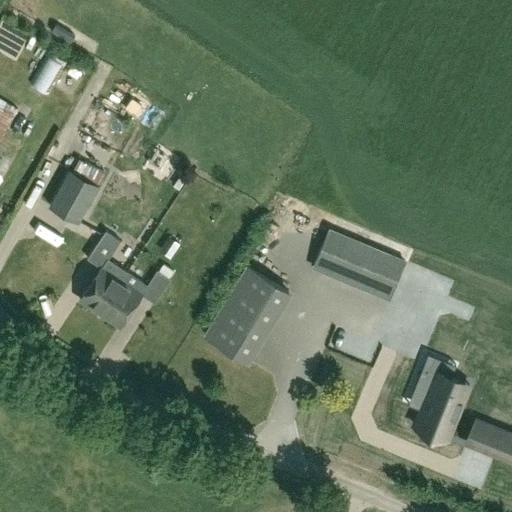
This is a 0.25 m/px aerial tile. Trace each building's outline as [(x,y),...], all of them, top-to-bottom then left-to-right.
[(49,50),(30,83),(48,93),(67,60),(49,50)] [(80,62),(74,71),(89,80),(94,70),(80,62)] [(0,137),(18,108),(0,96),(0,137)] [(103,161),(121,167),(125,154),(108,148),(103,161)] [(80,158),(73,170),(70,169),(51,201),(78,220),(99,188),(96,184),(102,173),(80,158)] [(0,191),(7,196),(18,179),(9,173),(0,186),(0,191)] [(313,264),(390,295),(404,260),(328,229),(313,264)] [(80,301),(98,313),(126,272),(109,260),(121,242),(106,232),(87,259),(101,269),(80,301)] [(221,333),(263,350),(292,278),(250,261),(221,333)] [(150,285),(166,297),(179,279),(163,267),(150,285)] [(126,272),(98,313),(120,328),(142,295),(123,281),(128,273),(126,272)] [(469,383),(451,376),(422,365),(412,391),(425,395),(414,425),(447,438),(469,383)] [(347,400),(325,454),(367,470),(389,416),(383,414),(391,396),(359,383),(351,402),(347,400)] [(511,460),(511,434),(488,425),(479,448),(511,460)]
